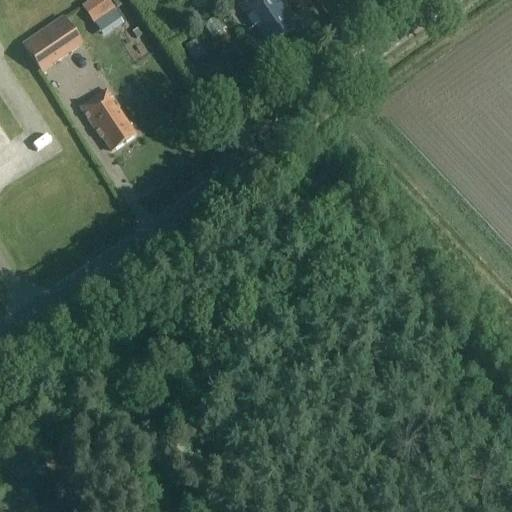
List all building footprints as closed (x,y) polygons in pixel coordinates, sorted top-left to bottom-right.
[(93,26),(114,12),(105,0),(93,0),(81,8),(93,26)] [(269,47),(292,31),(282,16),(284,14),(274,0),(250,0),(240,7),(254,27),(255,26),(269,47)] [(21,47),(41,76),(82,48),(63,19),(21,47)] [(192,62),(204,56),(196,41),(184,48),(192,62)] [(112,153),(134,138),(115,110),(118,108),(107,91),(79,110),(96,134),(98,133),(112,153)]
